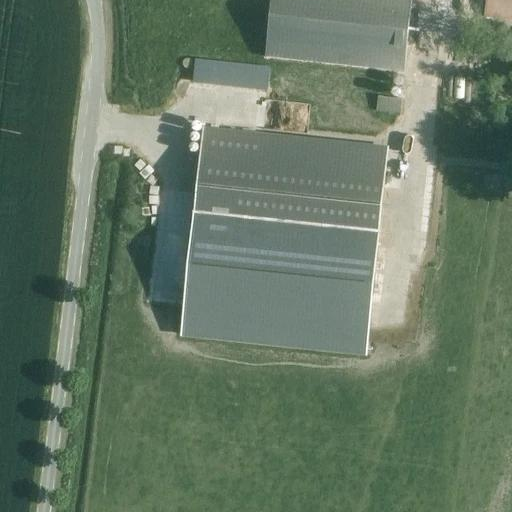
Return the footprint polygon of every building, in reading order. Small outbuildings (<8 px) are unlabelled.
[(272,0),(266,53),(407,68),(413,0),(272,0)] [(511,0),(488,0),(486,15),(511,18),(511,0)] [(403,99),(379,97),(378,112),(402,113),(403,99)] [(204,127),(192,237),(378,256),(390,146),(204,127)] [(192,237),(182,337),(367,357),(378,256),(195,238),(192,237)]
